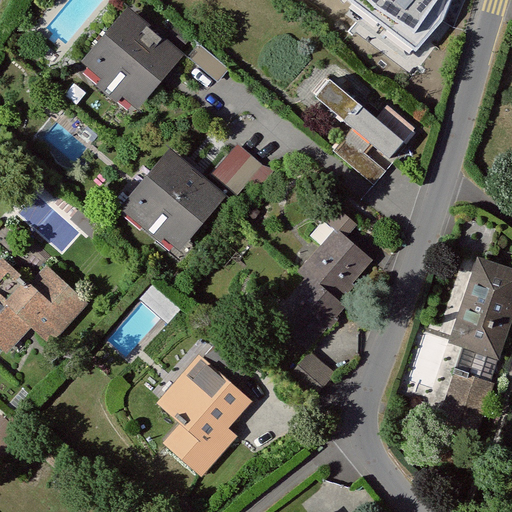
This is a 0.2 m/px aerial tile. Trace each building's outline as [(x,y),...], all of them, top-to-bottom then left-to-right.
[(348,0),(349,1),(416,52),(443,21),(452,0),(348,0)] [(139,110),(186,55),(129,7),(82,63),(101,79),(96,86),(118,104),(123,97),(139,110)] [(200,45),(190,57),(219,82),(224,77),(230,70),(200,45)] [(349,122),(363,105),(334,80),(320,97),(349,122)] [(363,105),(349,122),(356,128),(375,144),(393,160),(408,143),(363,105)] [(375,144),(356,128),(335,152),(375,186),(388,171),(366,154),(375,144)] [(172,150),(121,209),(162,244),(166,239),(182,252),(228,198),(172,150)] [(251,156),(227,186),(240,196),(264,166),(251,156)] [(104,227),(82,208),(71,220),(93,240),(104,227)] [(325,222),(335,231),(346,240),(351,233),(357,227),(337,210),(325,222)] [(346,240),(335,231),(299,273),(307,279),(337,304),(373,262),(346,240)] [(3,259),(0,262),(0,347),(9,355),(32,329),(51,347),(89,304),(47,266),(29,285),(3,259)] [(511,327),(511,271),(479,260),(450,346),(500,363),(511,327)] [(337,304),(307,279),(286,304),(283,302),(268,319),(308,352),(344,309),(337,304)] [(224,340),(205,359),(237,387),(255,366),(224,340)] [(335,374),(311,354),(288,380),(311,401),(335,374)] [(205,359),(201,356),(159,405),(181,423),(163,444),(203,478),(239,437),(231,431),(255,403),(237,387),(205,359)] [(493,385),(456,373),(438,428),(475,440),(493,385)] [(25,437),(2,416),(0,417),(0,456),(5,461),(25,437)]
